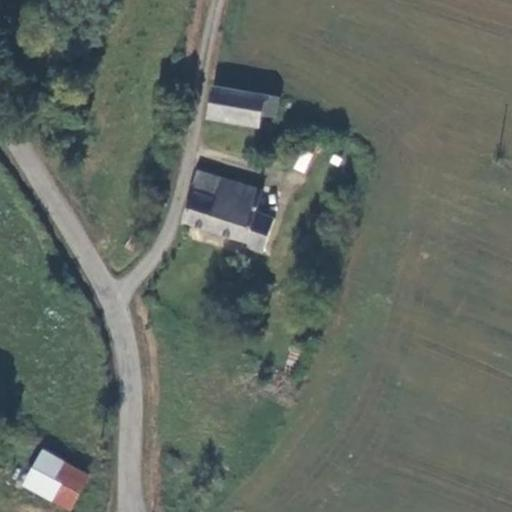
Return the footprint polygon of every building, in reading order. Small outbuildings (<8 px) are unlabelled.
[(276,93),(212,86),(209,113),(260,119),(261,102),(275,104),(276,93)] [(288,158),(291,140),(268,136),(265,154),(288,158)] [(304,173),(312,154),(300,149),(292,168),(304,173)] [(195,170),(179,220),(249,241),(247,247),(259,251),(270,217),(253,212),(260,190),(195,170)] [(83,477),(38,456),(24,486),(69,507),(83,477)]
